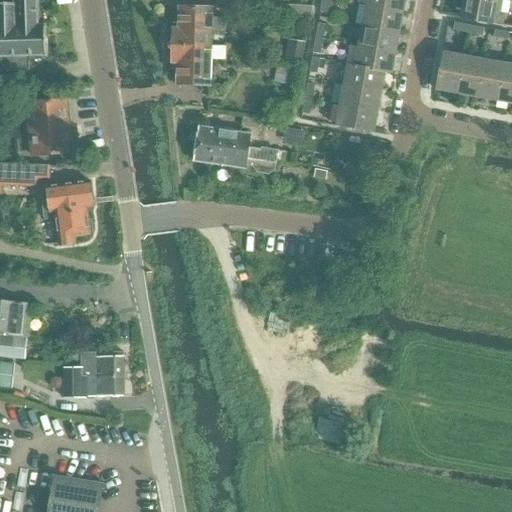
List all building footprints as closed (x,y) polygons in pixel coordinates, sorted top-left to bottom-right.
[(46,33),(46,26),(38,26),(37,0),(14,0),(15,3),(0,3),(0,27),(16,27),(16,30),(23,30),(23,34),(46,33)] [(262,3),(216,0),(215,9),(262,12),(262,3)] [(321,0),(319,13),(329,14),(330,0),(321,0)] [(365,0),(364,4),(403,11),(405,0),(365,0)] [(462,0),(459,17),(492,23),(503,25),(504,16),(500,15),(502,0),(462,0)] [(365,4),(361,25),(399,32),(403,11),(365,4)] [(280,5),(279,15),(311,18),(312,8),(280,5)] [(172,47),(210,47),(211,33),(224,34),(224,18),(211,18),(211,9),(178,9),(178,29),(172,28),(172,47)] [(454,23),(452,31),(469,34),(471,26),(454,23)] [(317,25),(315,37),(324,39),(326,27),(317,25)] [(361,25),(357,45),(396,52),(399,32),(361,25)] [(471,26),(469,34),(481,36),(482,28),(471,26)] [(0,72),(29,72),(28,58),(47,57),(46,33),(23,34),(23,30),(16,30),(16,27),(0,27),(0,72)] [(495,30),(494,38),(509,41),(510,33),(495,30)] [(315,37),(312,54),(321,56),(324,39),(315,37)] [(288,41),(284,62),(301,66),(305,44),(288,41)] [(357,45),(353,64),(392,71),(396,52),(357,45)] [(227,48),(210,47),(172,47),(171,63),(177,63),(177,85),(210,85),(210,59),(227,59),(227,48)] [(442,52),(435,91),(457,95),(465,56),(442,52)] [(465,56),(457,95),(477,98),(485,60),(465,56)] [(311,58),(309,73),(318,75),(320,60),(311,58)] [(485,60),(477,98),(498,102),(505,64),(485,60)] [(278,64),(274,81),(293,85),(296,68),(278,64)] [(347,64),(343,84),(380,92),(384,73),(392,75),(392,71),(353,64),(353,65),(347,64)] [(511,64),(505,64),(498,102),(511,104),(511,64)] [(307,85),(305,97),(313,98),(315,86),(307,85)] [(376,112),(380,92),(343,85),(339,104),(376,112)] [(305,97),(301,116),(310,118),(313,98),(305,97)] [(68,125),(66,98),(27,102),(32,156),(72,153),(70,137),(76,136),(75,124),(68,125)] [(372,134),(376,112),(339,104),(335,127),(372,134)] [(21,110),(11,111),(16,153),(25,152),(21,110)] [(243,117),(241,126),(261,129),(263,121),(243,117)] [(198,127),(193,161),(244,170),(245,167),(252,168),(257,174),(268,175),(275,171),(276,161),(277,157),(275,157),(274,164),(233,158),(234,154),(226,152),(227,148),(218,147),(219,137),(215,136),(216,129),(198,127)] [(216,129),(215,136),(219,137),(218,147),(227,148),(226,152),(234,154),(233,158),(274,164),(275,157),(277,157),(278,151),(248,146),(250,135),(216,129)] [(289,152),(278,151),(277,157),(276,161),(288,163),(289,152)] [(1,165),(0,184),(2,184),(35,185),(35,177),(35,166),(1,165)] [(315,170),(314,178),(326,180),(328,172),(315,170)] [(49,202),(42,203),(44,220),(55,219),(59,245),(75,243),(75,237),(89,235),(89,232),(92,230),(91,221),(88,220),(86,209),(92,208),(92,205),(90,205),(89,200),(91,200),(90,197),(89,181),(47,186),(49,202)] [(0,333),(26,337),(30,306),(0,302),(0,333)] [(27,341),(0,338),(0,358),(25,361),(27,341)] [(96,354),(80,354),(80,366),(81,366),(81,374),(94,374),(94,375),(123,376),(123,354),(108,353),(108,358),(96,358),(96,354)] [(0,364),(0,388),(12,390),(15,366),(0,364)] [(80,366),(64,366),(64,396),(85,397),(85,395),(123,395),(123,376),(94,375),(94,374),(81,374),(81,366),(80,366)] [(97,511),(102,485),(53,476),(49,499),(41,498),(38,511),(97,511)]
